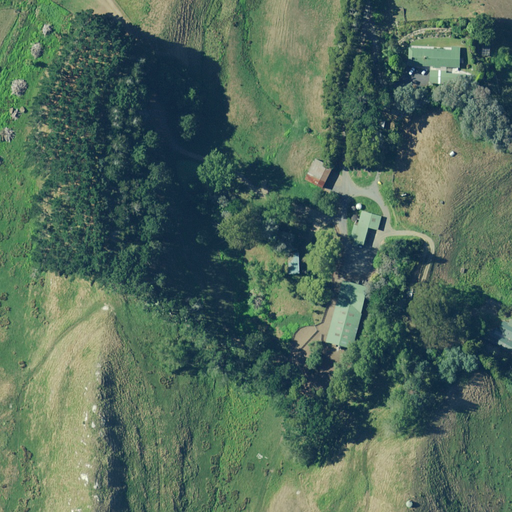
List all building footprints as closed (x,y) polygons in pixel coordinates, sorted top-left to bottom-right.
[(430,84),(446,85),(446,67),(459,68),(460,47),(451,46),(451,50),(443,50),(443,48),(435,48),(435,49),(416,48),(410,48),(409,65),(431,66),(430,84)] [(323,160),(316,156),(303,178),(323,189),(335,166),(323,160)] [(351,246),(360,247),(360,244),(366,245),(370,228),(378,230),(381,216),(361,212),(358,225),(354,224),(351,239),(353,239),(351,246)] [(368,288),(343,281),(326,341),(351,348),(368,288)] [(493,330),(489,327),(483,338),(511,353),(511,352),(511,319),(510,318),(508,323),(503,320),(499,327),(496,325),(493,330)]
